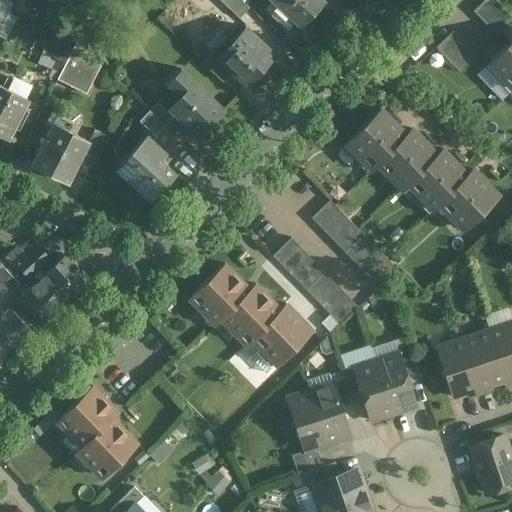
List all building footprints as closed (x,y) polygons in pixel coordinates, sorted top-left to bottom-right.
[(8,0),(0,0),(0,28),(13,2),(8,0)] [(250,8),(241,0),(219,0),(239,20),(250,8)] [(323,2),(321,0),(273,0),(300,25),(323,2)] [(511,22),(511,16),(495,0),(483,0),(473,11),(498,37),(511,22)] [(274,55),(244,27),(216,56),(232,71),(246,84),(274,55)] [(478,56),(453,30),(435,47),(460,73),(478,56)] [(511,39),(489,62),(511,86),(511,39)] [(63,70),(70,48),(46,41),(39,63),(63,70)] [(88,92),(104,59),(75,45),(59,79),(88,92)] [(216,56),(212,51),(202,62),(222,81),(232,71),(216,56)] [(224,109),(181,68),(167,82),(180,95),(169,107),(199,136),(224,109)] [(27,99),(0,84),(0,134),(7,138),(27,99)] [(174,117),(158,101),(149,111),(165,126),(174,117)] [(405,134),(380,108),(346,142),(372,168),(377,163),(377,162),(406,134),(405,134)] [(156,135),(165,126),(149,111),(140,120),(156,135)] [(88,139),(54,122),(33,164),(67,181),(82,152),(88,139)] [(110,134),(95,127),(88,139),(82,152),(97,159),(110,134)] [(436,154),(411,128),(405,134),(406,134),(377,162),(377,163),(402,188),(408,183),(407,182),(436,155),(436,154)] [(114,169),(149,201),(176,172),(162,159),(167,153),(147,134),(114,169)] [(442,149),(436,154),(436,155),(407,182),(408,183),(433,209),(439,203),(438,203),(467,175),(467,174),(442,149)] [(498,195),(472,168),(467,174),(467,175),(438,203),(439,203),(463,229),(498,195)] [(396,268),(329,200),(311,218),(378,287),(396,268)] [(39,245),(32,237),(21,248),(46,275),(52,270),(46,263),(49,259),(38,247),(39,245)] [(358,306),(291,237),(272,255),(328,313),(337,322),(339,324),(358,306)] [(46,275),(21,248),(19,247),(6,259),(15,268),(17,266),(28,277),(32,273),(40,281),(46,275)] [(52,270),(46,275),(69,300),(89,281),(67,257),(52,270)] [(255,283),(249,289),(224,263),(189,296),(215,322),(220,317),(246,343),(252,338),(251,337),(280,309),(255,283)] [(19,284),(2,265),(0,266),(0,282),(9,293),(19,284)] [(40,281),(31,290),(27,286),(20,292),(46,321),(69,300),(46,275),(40,281)] [(0,301),(9,293),(0,282),(0,301)] [(311,329),(285,303),(280,309),(251,337),(252,338),(261,347),(250,356),(266,373),(311,329)] [(9,309),(0,317),(0,337),(13,352),(14,351),(32,333),(33,334),(34,332),(33,331),(32,331),(11,309),(12,308),(10,307),(9,308),(9,309)] [(337,322),(328,313),(319,321),(328,330),(337,322)] [(511,322),(489,330),(505,379),(504,379),(506,383),(511,381),(511,322)] [(505,379),(489,330),(463,339),(480,392),(492,388),(491,384),(504,379),(505,379)] [(13,352),(0,337),(0,363),(12,352),(13,352)] [(463,339),(437,347),(453,397),(467,392),(469,396),(480,392),(463,339)] [(418,373),(407,341),(395,345),(398,352),(406,377),(418,373)] [(398,352),(375,360),(393,413),(416,405),(406,377),(398,352)] [(375,360),(353,367),(361,392),(370,420),(393,413),(375,360)] [(361,392),(353,367),(341,371),(344,379),(349,396),(361,392)] [(344,379),(332,382),(341,407),(352,403),(349,396),(344,379)] [(332,382),(310,390),(327,443),(350,436),(341,407),(332,382)] [(117,411),(92,385),(57,419),(82,445),(77,450),(102,476),(136,442),(111,417),(117,411)] [(310,390),(287,397),(304,450),(305,451),(316,447),(327,443),(310,390)] [(511,459),(504,434),(470,446),(485,493),(511,484),(511,459)] [(316,447),(305,451),(304,450),(291,455),(297,474),(301,473),(322,466),(316,447)] [(322,466),(301,473),(307,490),(313,488),(311,482),(339,473),(335,461),(322,466)] [(339,473),(311,482),(313,488),(321,511),(324,511),(367,497),(357,467),(339,473)] [(134,486),(110,510),(111,511),(124,511),(134,503),(134,504),(143,496),(134,486)] [(372,511),(367,497),(324,511),(372,511)] [(124,511),(141,511),(134,504),(134,503),(124,511)]
